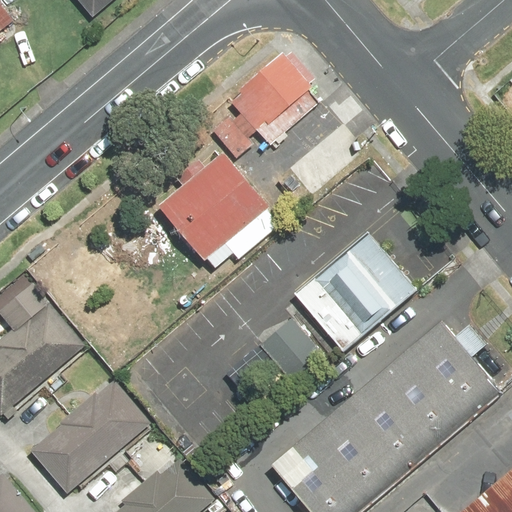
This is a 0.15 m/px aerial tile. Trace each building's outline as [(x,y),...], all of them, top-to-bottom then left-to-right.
[(1,0),(0,0),(0,37),(20,19),(1,0)] [(76,0),(93,19),(115,0),(76,0)] [(311,94),(278,57),(220,107),(252,144),(311,94)] [(366,147),(327,103),(276,148),(266,158),(306,202),(366,147)] [(230,151),(166,202),(221,272),(286,221),(230,151)] [(430,293),(378,234),(301,301),(353,360),(430,293)] [(54,301),(0,346),(0,404),(6,411),(88,342),(54,301)] [(322,345),(298,318),(265,347),(289,374),(322,345)] [(365,511),(504,392),(446,325),(278,470),(314,511),(365,511)] [(119,379),(37,447),(74,490),(156,422),(119,379)] [(184,453),(116,511),(198,511),(220,493),(184,453)] [(511,511),(511,464),(454,511),(511,511)] [(44,511),(6,467),(0,472),(0,511),(44,511)]
